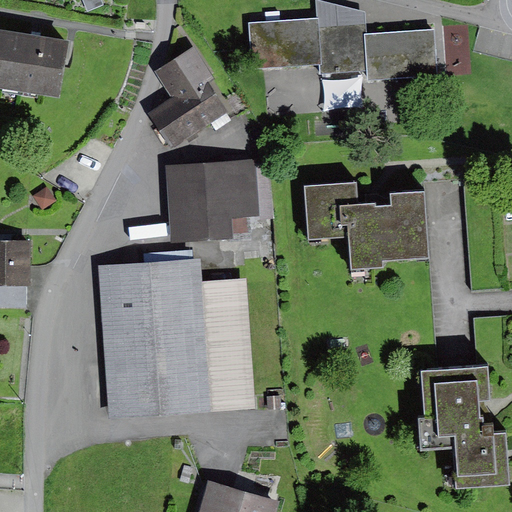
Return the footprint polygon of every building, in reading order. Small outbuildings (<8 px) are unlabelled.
[(101,0),(82,0),(88,13),(104,6),(101,0)] [(318,19),(249,25),(253,71),(320,67),(321,76),(366,71),(368,82),(441,77),(437,32),(367,36),(365,13),(318,3),(318,19)] [(35,38),(0,32),(0,88),(60,99),(69,44),(35,38)] [(235,111),(194,49),(158,72),(174,98),(149,115),(172,152),(235,111)] [(255,160),(165,166),(170,245),(232,241),(231,219),(260,217),(256,164),(255,160)] [(256,164),(260,217),(261,221),(273,220),(268,163),(256,164)] [(487,178),(464,180),(472,292),(496,290),(487,178)] [(357,185),(304,188),(308,243),(349,241),(352,273),(382,270),(382,264),(429,261),(425,195),(391,197),(392,209),(375,210),(375,207),(359,208),(357,185)] [(47,187),(33,196),(42,210),(56,202),(47,187)] [(31,244),(0,244),(0,285),(26,286),(31,286),(31,244)] [(202,262),(102,268),(112,419),(254,409),(246,282),(203,285),(202,262)] [(26,286),(0,285),(0,309),(26,310),(26,286)] [(511,361),(511,316),(474,319),(478,364),(511,361)] [(488,372),(423,376),(426,421),(420,422),(422,454),(455,452),(457,492),(510,489),(507,437),(495,437),(494,430),(480,431),(479,420),(478,403),(489,403),(488,372)] [(280,396),(267,397),(267,410),(281,410),(280,396)] [(184,465),(180,482),(188,484),(192,467),(184,465)] [(277,511),(280,504),(208,483),(199,511),(277,511)]
